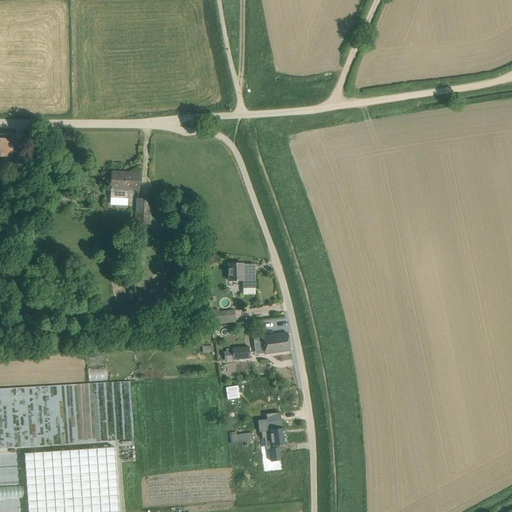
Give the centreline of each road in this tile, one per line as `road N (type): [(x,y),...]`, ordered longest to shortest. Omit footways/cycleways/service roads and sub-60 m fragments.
road 1 (unclassified): [(314,511),(299,353),(236,151),(211,131),(162,123)]
road 2 (track): [(334,511),(326,390),(301,270),(243,115)]
road 3 (unclassified): [(162,123),(511,78)]
road 4 (unclassified): [(0,124),(162,123)]
